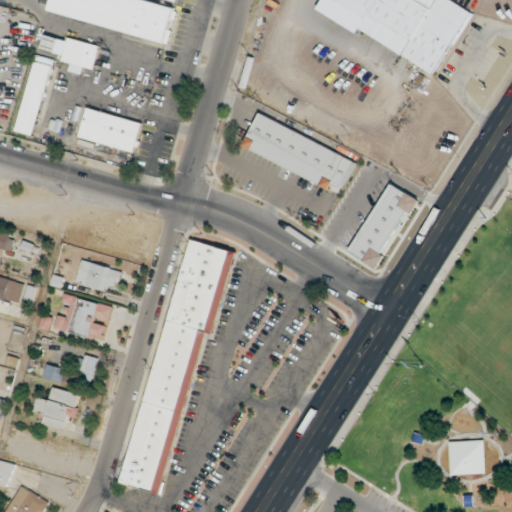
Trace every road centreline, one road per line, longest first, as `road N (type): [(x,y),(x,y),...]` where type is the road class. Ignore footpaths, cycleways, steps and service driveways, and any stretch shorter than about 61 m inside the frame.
road 1 (secondary): [(264,511),(511,119)]
road 2 (tertiary): [(0,153),(230,215),(391,311)]
road 3 (residential): [(88,511),(107,472),(184,202)]
road 4 (residential): [(184,202),(240,0)]
